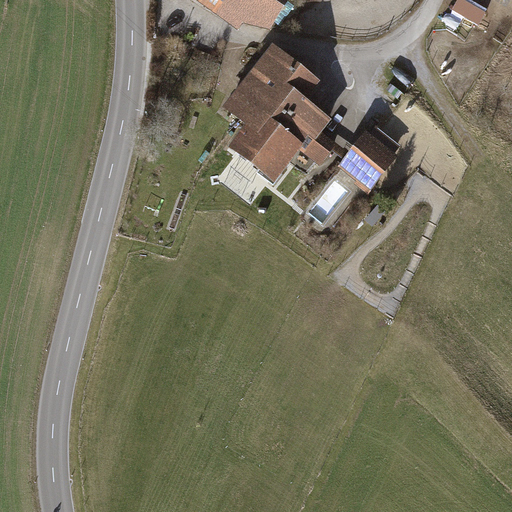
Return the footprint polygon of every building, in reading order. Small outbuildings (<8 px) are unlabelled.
[(202,0),(206,3),(202,8),(244,38),(248,33),(254,37),(260,29),(273,39),(300,0),(202,0)] [(464,4),(455,20),(481,37),(491,21),(478,13),(464,4)] [(278,54),(252,88),(299,124),(313,106),(325,91),(278,54)] [(335,123),(313,106),(299,124),(252,88),(230,117),(253,135),(237,155),(282,191),(307,158),(325,136),(335,123)] [(355,159),(325,136),(307,158),(323,170),(332,159),(347,170),(342,176),(373,200),(402,162),(371,138),(355,159)]
